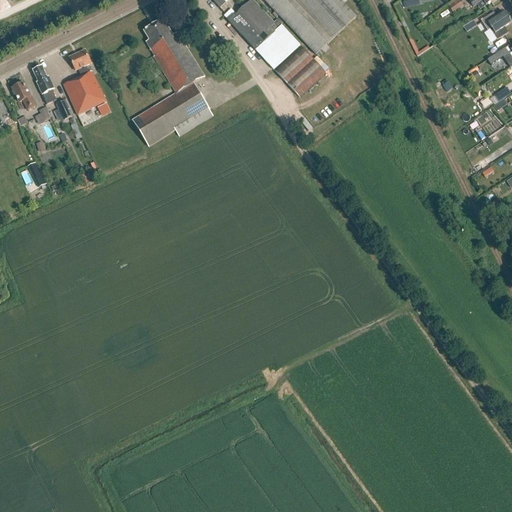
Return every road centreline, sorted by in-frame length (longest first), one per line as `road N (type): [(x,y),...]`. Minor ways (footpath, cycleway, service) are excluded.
road 1 (track): [(276,101),(299,146),(511,436)]
road 2 (tertiary): [(139,0),(0,70)]
